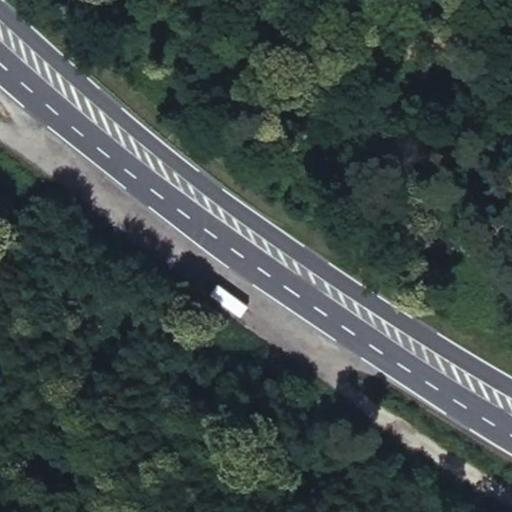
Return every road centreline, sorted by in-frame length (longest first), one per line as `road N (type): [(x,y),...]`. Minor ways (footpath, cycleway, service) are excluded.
road 1 (secondary): [(511,389),(265,232),(0,12)]
road 2 (secondary): [(153,193),(356,338),(487,413)]
road 3 (unclassified): [(123,225),(342,394)]
road 4 (secondary): [(0,64),(153,193)]
road 5 (track): [(342,394),(511,499)]
road 6 (unclassified): [(0,136),(123,225)]
